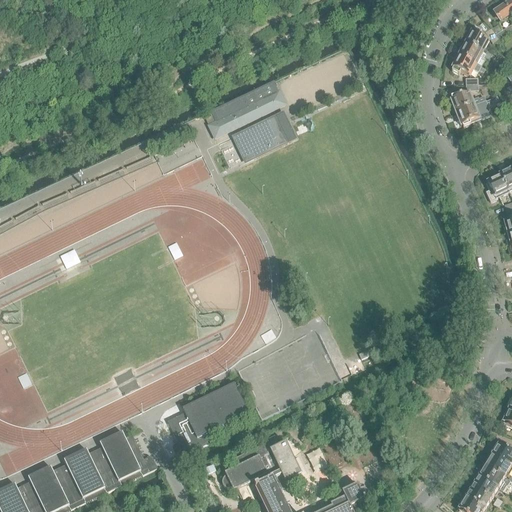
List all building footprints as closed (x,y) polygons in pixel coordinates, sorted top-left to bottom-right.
[(511,3),(494,15),(500,23),(511,15),(511,3)] [(499,44),(511,35),(511,27),(496,38),(499,43),(499,44)] [(485,50),(488,43),(480,38),(481,35),(474,31),(473,34),(471,34),(467,41),(468,42),(466,47),(480,54),(485,57),(487,53),(485,50)] [(499,43),(496,38),(491,32),(486,35),(493,46),(499,43)] [(484,59),(485,57),(480,54),(466,47),(464,51),(462,50),(458,58),(460,58),(459,59),(476,68),(476,67),(480,60),(483,61),(484,59)] [(484,75),(486,72),(476,67),(476,68),(459,59),(457,63),(456,62),(452,70),(453,70),(452,73),(459,77),(460,74),(470,79),(473,72),(476,74),(477,72),(484,75)] [(215,125),(209,128),(215,141),(215,140),(262,118),(285,107),(279,94),(274,83),(210,114),(215,125)] [(472,108),(470,104),(472,103),(469,95),(460,99),(458,96),(451,99),(452,102),(451,103),(454,111),(456,110),(457,114),(472,108)] [(490,117),(494,116),(490,107),(487,108),(485,104),(482,105),(477,107),(472,109),(472,108),(457,114),(459,119),(458,120),(461,128),(462,128),(463,129),(470,126),(470,124),(479,121),(479,122),(482,120),(483,122),(491,119),(490,117)] [(252,130),(235,138),(236,141),(238,144),(241,149),(245,153),(249,157),(254,161),(287,145),(295,141),(283,116),(275,119),(257,128),(259,130),(254,133),(252,130)] [(511,191),(511,174),(511,171),(507,173),(507,171),(499,175),(501,180),(507,194),(508,193),(511,191)] [(507,194),(501,180),(497,182),(496,180),(488,185),(488,186),(486,187),(489,192),(485,194),(490,206),(498,202),(496,199),(507,194)] [(249,417),(234,387),(183,411),(185,416),(167,424),(172,435),(178,445),(175,446),(174,447),(173,448),(173,450),(173,452),(178,462),(209,446),(205,438),(249,417)] [(511,414),(508,413),(506,417),(504,416),(501,424),(505,426),(504,428),(511,432),(511,431),(511,414)] [(0,511),(71,511),(157,472),(152,462),(151,461),(149,460),(147,460),(144,462),(132,438),(125,441),(122,435),(100,446),(102,450),(89,457),(86,452),(64,463),(66,467),(53,474),(51,469),(28,480),(30,485),(17,491),(15,487),(0,493),(0,511)] [(361,511),(362,511),(359,505),(363,503),(364,504),(365,503),(365,502),(366,501),(367,499),(367,497),(367,495),(366,494),(364,493),(362,492),(360,493),(357,486),(341,494),(344,500),(330,507),(331,509),(324,511),(287,511),(280,497),(283,496),(275,480),(281,477),(285,485),(301,477),(286,445),(270,453),(267,447),(236,461),(239,468),(224,475),(225,478),(224,479),(223,482),(222,484),(223,487),(224,489),(225,491),(228,492),(230,492),(232,492),(233,493),(253,484),(255,488),(254,488),(255,491),(255,490),(265,511),(361,511)] [(511,449),(510,453),(507,451),(508,450),(501,446),(500,448),(499,447),(497,446),(492,453),(494,454),(492,458),(511,469),(511,449)] [(511,469),(492,458),(490,457),(486,464),(488,465),(485,469),(505,480),(511,469)] [(217,474),(214,469),(203,474),(206,480),(217,474)] [(511,484),(508,482),(505,480),(485,469),(483,472),(481,471),(476,479),(497,492),(502,484),(511,490),(511,489),(511,484)] [(497,492),(476,479),(473,485),(474,486),(472,490),(491,501),(497,492)] [(484,511),(491,501),(472,490),(470,494),(468,492),(463,499),(465,501),(484,511)] [(484,511),(465,501),(463,505),(461,503),(457,510),(459,511),(484,511)]
